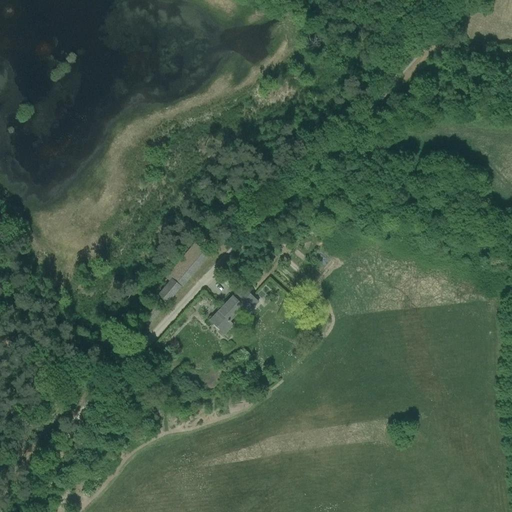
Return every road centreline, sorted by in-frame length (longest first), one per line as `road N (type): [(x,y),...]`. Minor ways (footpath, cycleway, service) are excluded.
road 1 (unclassified): [(69,430),(468,0)]
road 2 (track): [(511,256),(505,246),(298,182)]
